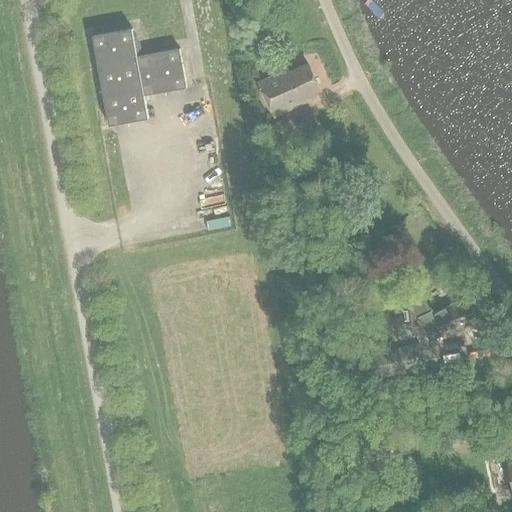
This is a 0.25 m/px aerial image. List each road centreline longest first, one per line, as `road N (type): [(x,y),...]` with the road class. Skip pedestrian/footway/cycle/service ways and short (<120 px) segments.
road 1 (unclassified): [(121,511),(29,0)]
road 2 (residential): [(323,0),(359,83),(511,307)]
